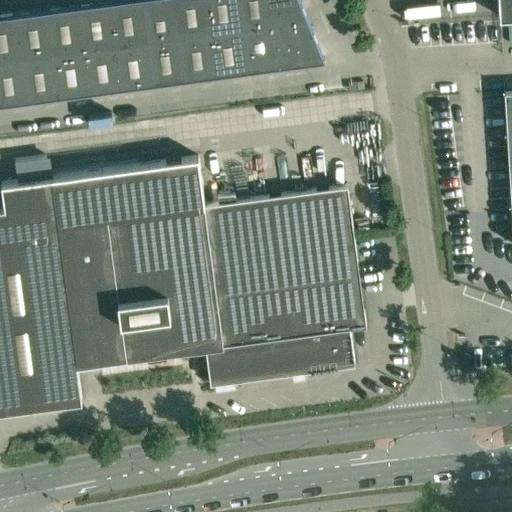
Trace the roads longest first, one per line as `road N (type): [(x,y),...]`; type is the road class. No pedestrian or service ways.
road 1 (primary): [(443,418),(5,487)]
road 2 (unclassified): [(443,418),(399,87),(373,0)]
road 3 (primary): [(137,511),(448,469)]
road 4 (unknown): [(493,297),(469,120)]
